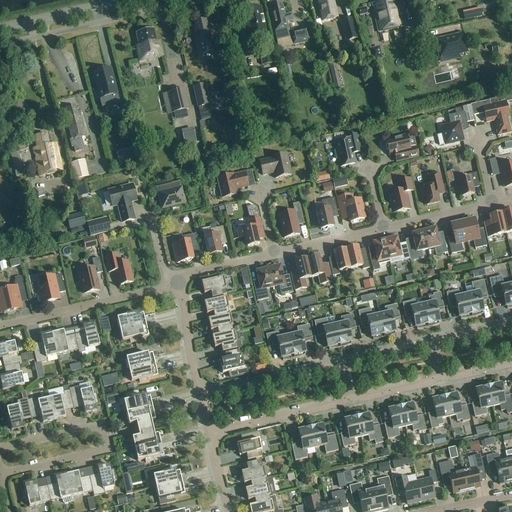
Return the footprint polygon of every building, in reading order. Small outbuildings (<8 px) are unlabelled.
[(319,0),(320,2),(318,2),(323,22),(337,18),(334,5),(333,5),(332,0),(319,0)] [(372,5),(373,8),(374,7),(375,12),(374,13),(378,34),(402,28),(397,7),(395,8),(394,2),(396,2),(395,0),(374,0),(375,4),(372,5)] [(270,5),(271,12),(270,12),(276,40),(291,37),(293,46),(311,42),(308,29),(290,33),(289,29),(288,30),(286,23),(293,21),(292,15),(285,16),(284,10),(283,10),(281,2),(270,5)] [(243,10),(249,37),(266,33),(261,7),(243,10)] [(341,23),(346,42),(357,39),(352,20),(341,23)] [(196,32),(195,32),(200,55),(214,52),(209,29),(207,29),(205,21),(195,24),(196,32)] [(139,47),(136,47),(140,63),(164,58),(161,42),(156,43),(154,31),(136,35),(139,47)] [(451,49),(440,52),(442,60),(468,54),(463,34),(449,38),(451,49)] [(496,42),(490,43),(493,55),(499,54),(496,42)] [(377,49),(367,50),(369,62),(379,60),(377,49)] [(260,53),(262,66),(273,64),(271,51),(260,53)] [(329,65),(334,88),(341,87),(335,63),(329,65)] [(376,75),(374,65),(365,67),(367,77),(376,75)] [(110,70),(94,74),(100,98),(99,99),(102,108),(120,103),(117,94),(116,94),(110,70)] [(245,92),(243,82),(237,83),(239,93),(245,92)] [(194,89),(198,109),(201,121),(212,118),(205,86),(194,89)] [(168,94),(173,114),(187,111),(183,91),(168,94)] [(486,124),(494,122),(497,137),(511,133),(508,119),(509,119),(505,103),(490,106),(489,101),(470,106),(473,117),(484,114),(486,124)] [(72,140),(70,141),(72,148),(74,148),(75,153),(81,152),(81,149),(83,149),(81,138),(87,137),(80,112),(77,113),(75,107),(66,109),(69,121),(66,121),(72,140)] [(470,107),(464,108),(465,113),(467,124),(474,123),(470,107)] [(463,142),(460,131),(468,129),(467,124),(465,113),(456,115),(448,117),(450,126),(441,128),(443,135),(437,136),(439,146),(445,145),(445,146),(463,142)] [(266,135),(264,128),(250,131),(252,139),(266,135)] [(180,134),(183,147),(195,144),(192,131),(180,134)] [(59,163),(60,163),(56,144),(48,145),(46,135),(34,137),(37,148),(34,149),(40,176),(61,171),(59,163)] [(352,149),(360,147),(357,136),(349,138),(349,140),(335,143),(336,151),(334,152),(336,160),(338,159),(340,168),(355,165),(352,149)] [(394,155),(396,163),(418,158),(416,148),(410,150),(407,136),(386,141),(389,156),(394,155)] [(434,151),(427,146),(424,151),(430,156),(434,151)] [(137,149),(125,152),(129,165),(141,162),(137,149)] [(23,173),(19,153),(11,155),(15,174),(23,173)] [(263,176),(274,174),(275,180),(291,176),(286,155),(271,159),(271,160),(259,162),(263,176)] [(501,175),(504,188),(511,186),(511,164),(502,167),(501,161),(496,162),(495,159),(489,161),(493,177),(501,175)] [(71,165),(75,181),(87,178),(83,162),(71,165)] [(446,174),(449,184),(456,182),(454,172),(446,174)] [(236,190),(248,188),(245,173),(233,176),(232,175),(217,179),(222,199),(237,196),(236,190)] [(325,181),(323,173),(315,175),(317,183),(325,181)] [(458,180),(462,198),(474,195),(472,188),(473,187),(479,185),(476,174),(469,175),(469,177),(458,180)] [(429,187),(420,189),(422,199),(425,198),(427,206),(439,203),(437,196),(444,194),(439,175),(427,177),(429,187)] [(389,194),(393,214),(409,210),(406,194),(413,192),(410,180),(397,183),(399,190),(398,192),(389,194)] [(180,183),(182,182),(155,188),(155,189),(156,189),(162,209),(163,210),(171,208),(172,209),(179,207),(178,206),(186,204),(180,183)] [(85,183),(76,186),(79,197),(88,195),(85,183)] [(129,203),(136,201),(132,186),(108,192),(112,208),(118,206),(122,224),(135,220),(131,207),(130,207),(129,203)] [(349,219),(350,224),(364,221),(360,201),(351,203),(349,196),(338,198),(343,221),(349,219)] [(330,213),(337,212),(334,199),(321,202),(323,211),(316,212),(321,231),(322,230),(323,231),(324,232),(325,232),(326,231),(327,231),(327,230),(328,229),(333,228),(330,213)] [(279,215),(284,239),(300,235),(296,220),(303,219),(299,203),(292,205),(294,212),(279,215)] [(511,211),(502,214),(506,234),(511,232),(511,211)] [(506,234),(502,214),(489,217),(490,223),(484,224),(487,239),(506,234)] [(67,219),(70,230),(85,226),(82,215),(67,219)] [(107,219),(87,224),(90,237),(110,232),(107,219)] [(258,241),(264,240),(259,219),(249,222),(250,229),(237,232),(239,239),(245,238),(247,248),(259,245),(258,241)] [(467,222),(463,223),(467,243),(473,242),(475,250),(486,247),(483,232),(477,233),(474,221),(473,221),(473,219),(467,221),(467,222)] [(467,243),(463,223),(458,224),(458,223),(451,224),(452,226),(451,226),(454,239),(448,240),(451,255),(463,252),(461,245),(467,243)] [(204,238),(208,257),(221,254),(219,242),(226,241),(223,228),(210,230),(212,237),(204,238)] [(426,232),(424,232),(428,251),(434,249),(436,256),(447,254),(445,242),(439,244),(435,229),(433,230),(431,229),(427,230),(426,232)] [(407,251),(410,260),(410,262),(423,259),(422,252),(428,251),(424,232),(422,233),(420,231),(415,232),(414,234),(412,235),(415,249),(407,251)] [(98,237),(100,245),(108,243),(107,235),(98,237)] [(182,238),(183,243),(173,245),(177,264),(193,260),(191,254),(194,253),(193,249),(198,248),(195,235),(182,238)] [(410,260),(407,251),(406,246),(399,248),(397,239),(385,241),(389,261),(390,263),(390,264),(402,262),(410,260)] [(389,261),(385,241),(373,244),(375,253),(369,255),(373,272),(380,271),(378,265),(390,263),(389,261)] [(357,248),(346,250),(350,270),(362,267),(362,270),(369,269),(366,253),(361,254),(359,253),(357,248)] [(350,270),(346,250),(334,253),(336,260),(334,262),(329,263),(332,277),(339,275),(339,272),(350,270)] [(115,272),(119,287),(133,283),(128,262),(119,264),(117,255),(105,258),(109,274),(115,272)] [(483,257),(485,263),(491,262),(490,255),(483,257)] [(319,256),(307,259),(311,279),(318,277),(320,286),(332,283),(328,265),(321,266),(319,256)] [(94,268),(78,272),(84,295),(99,291),(95,275),(102,273),(99,259),(92,260),(94,268)] [(311,279),(307,259),(295,262),(297,272),(291,273),(295,292),(307,289),(305,280),(311,279)] [(12,261),(9,262),(11,268),(20,266),(18,260),(12,261)] [(270,270),(268,270),(272,289),(279,287),(281,296),(293,294),(290,280),(283,282),(280,268),(278,268),(276,266),(272,267),(270,270)] [(250,286),(247,269),(240,271),(244,287),(250,286)] [(272,289),(268,270),(266,271),(264,269),(260,270),(258,273),(257,273),(260,287),(254,288),(257,302),(268,299),(266,290),(272,289)] [(434,277),(432,270),(426,272),(428,278),(434,277)] [(60,300),(58,294),(65,293),(61,275),(54,277),(36,281),(42,304),(60,300)] [(511,309),(511,285),(504,287),(501,277),(489,280),(493,297),(503,295),(506,308),(507,310),(511,309)] [(204,295),(210,293),(212,300),(226,296),(225,290),(226,290),(223,278),(201,283),(204,295)] [(0,291),(0,308),(1,314),(21,309),(17,291),(24,290),(22,279),(15,280),(14,288),(0,291)] [(363,282),(365,290),(375,288),(373,280),(363,282)] [(474,294),(467,296),(472,319),(483,315),(482,313),(483,313),(480,300),(487,299),(484,281),(471,284),(474,294)] [(472,319),(467,296),(460,297),(458,291),(446,294),(449,307),(456,306),(459,318),(460,318),(461,320),(472,319)] [(430,304),(423,306),(428,329),(439,325),(439,323),(437,310),(444,309),(440,293),(428,296),(430,304)] [(213,313),(214,319),(229,316),(227,310),(229,310),(226,298),(204,303),(207,315),(213,313)] [(428,329),(423,306),(416,307),(415,301),(402,304),(405,318),(412,316),(415,329),(416,328),(417,331),(428,329)] [(265,315),(262,304),(256,306),(259,317),(265,315)] [(386,314),(379,316),(384,339),(395,336),(395,333),(396,333),(392,320),(400,319),(397,305),(384,308),(386,314)] [(384,339),(379,316),(372,318),(370,310),(358,312),(361,328),(368,326),(371,339),(372,339),(373,341),(384,339)] [(117,320),(119,331),(141,326),(140,320),(145,319),(143,313),(132,316),(131,312),(123,314),(124,318),(117,320)] [(217,330),(218,336),(233,333),(231,327),(232,327),(230,315),(229,316),(214,319),(208,320),(211,332),(217,330)] [(342,324),(335,326),(340,350),(351,346),(351,344),(352,343),(349,330),(356,329),(353,316),(340,319),(342,324)] [(335,326),(333,318),(314,323),(318,338),(325,336),(328,349),(329,351),(340,350),(335,326)] [(84,334),(75,336),(78,351),(78,352),(79,354),(85,353),(84,350),(100,347),(95,325),(83,327),(84,334)] [(141,326),(119,331),(122,342),(129,341),(130,344),(138,342),(137,339),(149,336),(147,331),(143,332),(141,326)] [(298,335),(289,337),(294,360),(305,356),(305,354),(302,341),(312,339),(309,326),(297,329),(298,335)] [(64,332),(52,334),(57,356),(78,352),(78,351),(75,336),(65,338),(64,332)] [(218,336),(212,337),(214,349),(221,347),(222,354),(242,349),(240,342),(236,343),(234,332),(233,333),(218,336)] [(294,360),(289,337),(279,339),(278,333),(266,336),(269,349),(278,347),(281,360),(282,359),(283,362),(294,360)] [(57,356),(52,334),(41,337),(42,344),(32,346),(37,365),(47,362),(46,359),(57,356)] [(0,358),(2,358),(4,368),(22,364),(21,358),(18,358),(14,343),(9,344),(8,341),(0,342),(0,358)] [(21,354),(23,361),(34,358),(33,351),(21,354)] [(126,359),(129,371),(150,366),(149,360),(154,359),(153,353),(141,356),(140,352),(132,354),(133,358),(126,359)] [(220,363),(222,374),(229,373),(230,379),(248,375),(246,368),(244,368),(242,358),(241,358),(239,352),(225,355),(226,361),(220,363)] [(22,364),(4,368),(6,378),(0,379),(0,380),(2,391),(24,386),(19,365),(22,364)] [(150,366),(129,371),(131,382),(138,381),(139,384),(147,382),(147,379),(158,376),(157,371),(152,372),(150,366)] [(105,386),(121,382),(118,372),(102,376),(105,386)] [(499,383),(487,384),(492,408),(499,406),(501,412),(506,411),(507,415),(511,413),(511,404),(510,396),(503,398),(500,385),(499,385),(499,383)] [(492,408),(487,384),(476,388),(477,390),(476,391),(479,403),(472,405),(475,418),(487,415),(486,409),(492,408)] [(69,390),(69,392),(74,410),(83,408),(85,414),(97,411),(95,406),(99,405),(96,394),(93,395),(92,390),(80,392),(79,388),(69,390)] [(27,401),(25,392),(21,393),(23,401),(17,402),(18,407),(7,409),(8,415),(4,416),(7,426),(10,425),(12,431),(23,428),(22,422),(32,420),(27,401)] [(64,396),(49,399),(54,421),(66,419),(64,412),(74,410),(69,392),(63,393),(64,396)] [(455,393),(443,394),(449,418),(456,416),(457,422),(462,421),(462,423),(470,421),(466,406),(459,408),(456,395),(455,395),(455,393)] [(449,418),(443,394),(432,398),(433,400),(432,401),(435,413),(428,415),(431,430),(439,429),(438,427),(443,425),(442,419),(449,418)] [(117,396),(106,399),(108,406),(119,403),(117,396)] [(124,403),(126,414),(148,409),(147,403),(151,402),(150,397),(139,399),(138,396),(130,398),(131,401),(124,403)] [(33,400),(27,401),(32,420),(41,417),(43,424),(54,421),(49,399),(34,403),(33,400)] [(411,403),(399,404),(405,428),(412,426),(413,432),(418,431),(419,433),(426,432),(422,416),(415,418),(412,405),(411,405),(411,403)] [(405,428),(399,404),(388,408),(389,410),(388,411),(391,423),(384,425),(388,440),(400,438),(398,430),(405,428)] [(148,409),(126,414),(129,426),(136,424),(138,430),(138,431),(152,427),(151,421),(155,419),(154,414),(150,415),(148,409)] [(367,413),(355,415),(361,438),(368,437),(369,443),(374,441),(375,445),(382,444),(378,426),(371,428),(368,415),(368,416),(367,413)] [(361,438),(355,415),(345,419),(345,421),(344,421),(347,434),(340,435),(343,449),(356,446),(354,440),(361,438)] [(321,424),(309,425),(315,449),(324,447),(326,455),(338,452),(334,437),(325,439),(322,426),(321,426),(321,424)] [(476,426),(477,434),(490,432),(489,424),(476,426)] [(315,449),(309,425),(298,429),(299,431),(298,432),(301,444),(291,447),(295,462),(307,459),(305,451),(315,449)] [(139,438),(132,439),(135,451),(157,446),(155,440),(160,438),(159,433),(154,434),(152,427),(138,431),(139,438)] [(237,446),(240,457),(246,455),(247,462),(262,458),(260,452),(261,452),(259,441),(261,441),(259,434),(242,438),(243,444),(237,446)] [(429,436),(423,438),(425,447),(432,445),(429,436)] [(474,452),(475,455),(481,454),(478,443),(469,445),(471,452),(474,452)] [(157,446),(135,451),(137,462),(145,461),(145,464),(154,462),(153,459),(164,456),(163,451),(158,452),(157,446)] [(449,448),(452,457),(458,456),(456,446),(449,448)] [(511,482),(511,481),(507,461),(500,462),(498,454),(486,457),(490,473),(496,471),(500,486),(511,482)] [(475,469),(462,473),(467,492),(480,489),(476,473),(484,471),(480,455),(472,457),(475,469)] [(401,460),(392,463),(394,470),(403,468),(403,466),(401,460)] [(244,484),(250,483),(265,479),(265,480),(266,479),(263,468),(262,468),(261,462),(246,465),(248,472),(241,473),(244,484)] [(467,492),(462,473),(454,474),(451,462),(438,465),(443,483),(450,482),(453,495),(467,492)] [(378,466),(380,474),(390,472),(388,464),(378,466)] [(99,475),(89,477),(93,493),(94,497),(104,495),(103,490),(114,488),(113,482),(116,481),(114,471),(110,472),(109,466),(97,469),(99,475)] [(153,478),(156,489),(178,484),(176,477),(181,476),(180,471),(169,473),(168,467),(149,471),(150,479),(153,478)] [(338,472),(339,485),(361,483),(359,469),(338,472)] [(430,480),(417,483),(421,502),(435,499),(431,485),(437,484),(435,472),(428,473),(430,480)] [(78,473),(67,476),(72,498),(93,493),(89,477),(80,480),(78,473)] [(57,485),(47,487),(51,503),(62,500),(63,503),(65,505),(73,503),(72,498),(67,476),(55,478),(57,485)] [(379,489),(371,490),(375,511),(378,511),(388,510),(385,496),(392,494),(388,478),(377,481),(379,489)] [(248,501),(254,500),(268,496),(269,497),(270,496),(267,485),(266,485),(265,480),(265,479),(250,483),(252,489),(245,490),(248,501)] [(421,502),(417,483),(403,486),(402,479),(396,481),(398,493),(404,491),(407,505),(421,502)] [(51,503),(47,487),(37,489),(36,483),(24,486),(26,491),(22,492),(24,503),(28,502),(29,507),(51,503)] [(178,484),(156,489),(160,507),(175,503),(174,497),(185,494),(184,489),(179,490),(178,484)] [(375,511),(371,490),(362,492),(361,485),(349,487),(353,503),(360,502),(362,511),(375,511)] [(333,502),(326,504),(327,511),(341,511),(340,508),(347,507),(343,492),(331,495),(333,502)] [(116,498),(118,506),(127,504),(125,496),(116,498)] [(135,503),(134,496),(127,498),(128,504),(135,503)] [(282,511),(278,511),(275,497),(269,498),(269,497),(268,496),(254,500),(256,506),(249,507),(250,511),(282,511)] [(327,511),(326,504),(319,506),(317,498),(304,501),(306,511),(327,511)]
